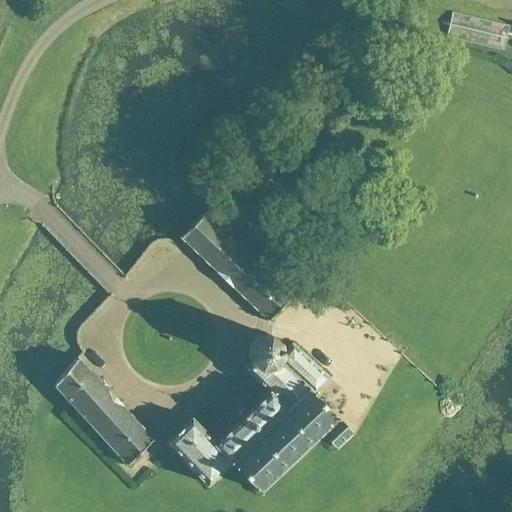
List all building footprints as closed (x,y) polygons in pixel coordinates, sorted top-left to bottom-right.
[(444,34),(504,47),(508,24),(450,12),(444,34)] [(222,186),(240,203),(271,171),(253,154),(222,186)] [(212,203),(181,236),(268,319),(291,295),(262,268),(270,259),(212,203)] [(293,341),(288,346),(280,354),(278,340),(268,332),(255,334),(247,345),(249,358),(252,360),(245,367),(268,392),(215,442),(192,417),(167,441),(207,484),(232,461),(258,489),(319,431),(333,446),(350,430),(317,396),(323,391),(318,385),(328,376),(293,341)] [(70,401),(127,463),(153,439),(78,357),(52,381),(70,401)]
